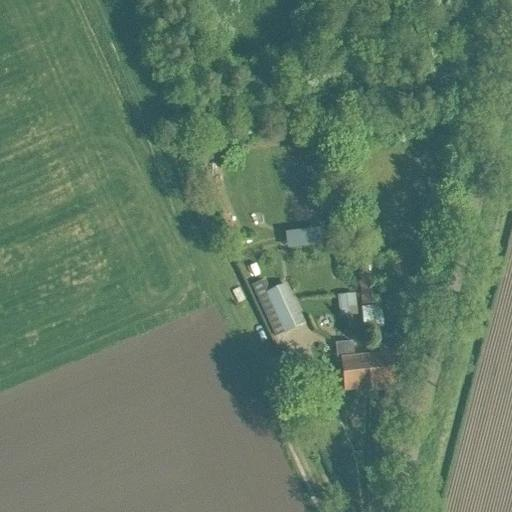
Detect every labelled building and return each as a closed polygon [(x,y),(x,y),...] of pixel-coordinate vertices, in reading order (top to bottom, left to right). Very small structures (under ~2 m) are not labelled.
[(285,157),(289,180),(308,177),(303,153),(285,157)] [(242,226),(255,222),(244,191),(232,195),(242,226)] [(357,263),(361,307),(381,305),(376,261),(357,263)] [(264,294),(283,335),(305,325),(286,284),(264,294)] [(357,316),(354,295),(337,297),(339,318),(357,316)] [(360,308),(362,331),(383,329),(381,306),(360,308)] [(370,392),(366,355),(354,357),(353,342),(335,344),(337,362),(342,361),(345,391),(358,390),(358,393),(370,392)] [(379,354),(366,355),(370,392),(383,391),(382,386),(394,385),(390,344),(378,345),(379,354)]
